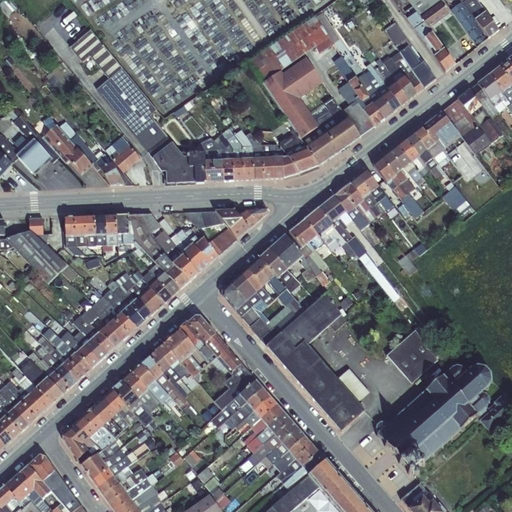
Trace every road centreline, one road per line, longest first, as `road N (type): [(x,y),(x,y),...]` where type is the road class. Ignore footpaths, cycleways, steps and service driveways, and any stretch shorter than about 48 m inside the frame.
road 1 (secondary): [(0,205),(299,198)]
road 2 (residential): [(200,293),(389,511)]
road 3 (secondary): [(299,198),(326,187),(511,42)]
road 4 (residential): [(200,293),(43,434)]
road 5 (residential): [(299,198),(200,293)]
